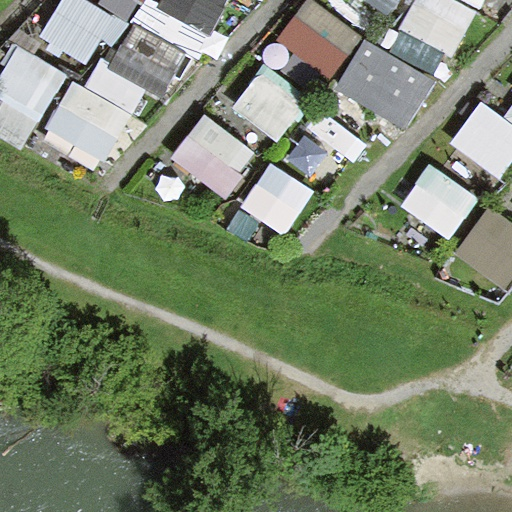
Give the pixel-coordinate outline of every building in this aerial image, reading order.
[(95,0),(65,0),(46,33),(92,60),(119,14),(95,0)] [(172,0),(169,10),(223,29),(233,0),(172,0)] [(303,0),(286,49),(348,71),(366,23),(303,0)] [(380,0),(392,10),(401,0),(380,0)] [(475,0),(417,0),(401,53),(457,70),(479,1),(475,0)] [(403,132),(435,85),(376,45),(344,91),(403,132)] [(0,132),(27,150),(74,74),(31,48),(0,98),(0,132)] [(267,64),(238,107),(286,139),(314,96),(267,64)] [(112,161),(138,110),(76,78),(50,129),(112,161)] [(231,198),(265,151),(210,112),(176,159),(231,198)] [(457,237),(485,194),(434,161),(406,204),(457,237)] [(278,164),(251,205),(291,230),(318,190),(278,164)] [(511,216),(490,204),(461,255),(511,283),(511,216)]
